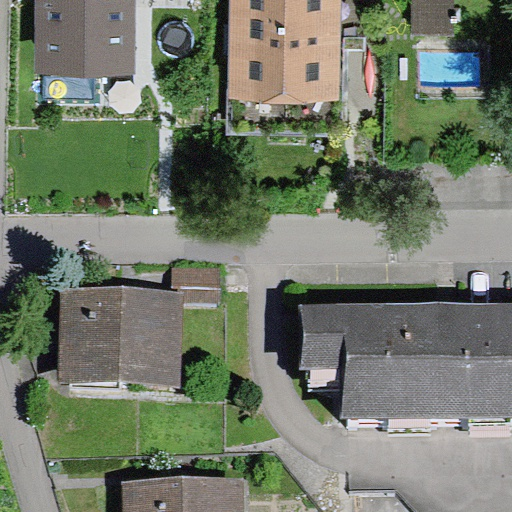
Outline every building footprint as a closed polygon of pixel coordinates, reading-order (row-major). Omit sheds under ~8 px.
[(43,0),(43,57),(127,57),(127,0),(43,0)] [(325,126),(326,0),(243,0),(242,75),(252,75),(252,125),(325,126)] [(461,7),(452,7),(451,0),(415,0),(415,26),(452,26),(452,19),(461,19),(461,7)] [(511,94),(418,96),(419,156),(511,155),(511,94)] [(172,305),(71,302),(69,382),(169,385),(172,305)] [(217,333),(218,304),(180,303),(180,333),(217,333)] [(426,327),(306,328),(307,379),(347,379),(348,431),(511,428),(511,325),(456,326),(456,323),(426,324),(426,327)] [(511,511),(511,428),(348,431),(349,495),(395,495),(411,511),(511,511)] [(233,511),(233,493),(131,495),(131,511),(233,511)]
